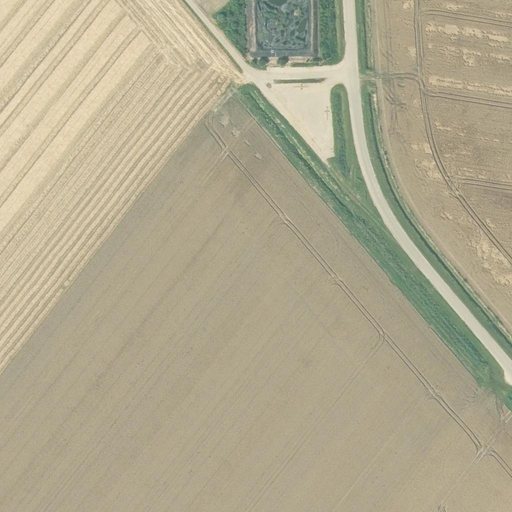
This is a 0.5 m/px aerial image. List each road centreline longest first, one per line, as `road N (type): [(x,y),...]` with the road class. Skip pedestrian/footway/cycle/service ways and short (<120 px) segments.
road 1 (unclassified): [(511,369),(400,238),(374,191),(352,77)]
road 2 (unclassified): [(352,77),(255,80),(187,0)]
